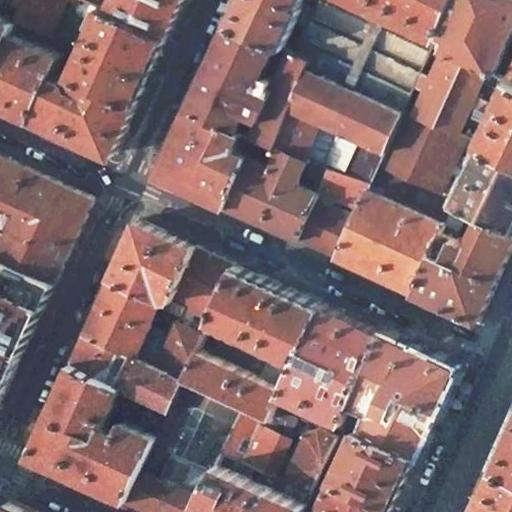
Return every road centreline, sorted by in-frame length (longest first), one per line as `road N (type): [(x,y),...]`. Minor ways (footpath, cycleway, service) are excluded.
road 1 (residential): [(494,352),(123,181)]
road 2 (residential): [(0,457),(123,181)]
road 3 (residential): [(123,181),(212,0)]
road 4 (tertiary): [(494,352),(419,511)]
road 5 (residential): [(123,181),(0,125)]
